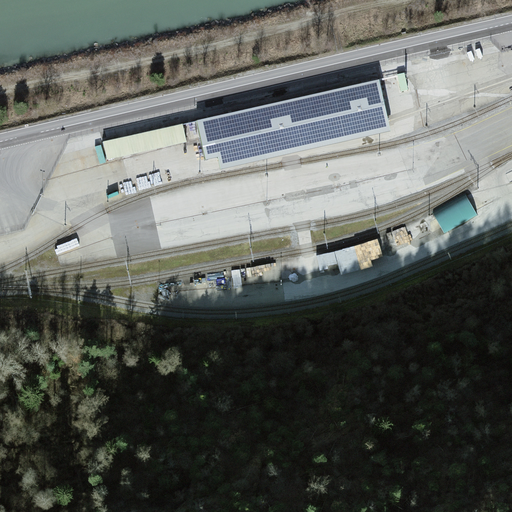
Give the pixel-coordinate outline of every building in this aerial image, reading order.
[(378,81),(196,121),(204,160),(218,157),(221,169),(389,133),(378,81)] [(183,126),(103,143),(107,161),(187,143),(183,126)] [(40,139),(34,167),(45,169),(51,141),(40,139)] [(464,195),(431,215),(443,234),(476,215),(464,195)] [(193,280),(194,292),(205,291),(204,278),(193,280)]
